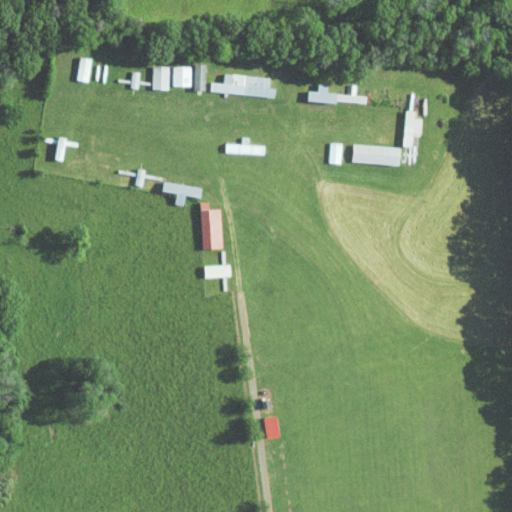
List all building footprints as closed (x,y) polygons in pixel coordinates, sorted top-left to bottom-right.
[(182,83),(194,83),(195,57),(182,57),(182,83)] [(141,83),(157,82),(157,59),(141,59),(141,83)] [(179,79),(179,59),(161,60),(161,79),(179,79)] [(199,84),(265,90),(265,81),(259,80),(259,70),(213,66),(212,75),(199,74),(199,84)] [(298,83),(297,94),(326,95),(326,85),(317,85),(317,77),(307,77),(307,83),(298,83)] [(404,111),(404,104),(394,104),(392,139),(402,140),(402,128),(410,129),(411,111),(404,111)] [(331,136),(318,135),(317,156),(330,157),(331,136)] [(390,139),(342,137),(341,156),(389,158),(390,139)] [(210,202),(198,202),(198,195),(190,195),(192,242),(212,242),(210,202)] [(220,258),(193,259),(194,271),(221,270),(220,258)] [(254,410),(256,431),(269,430),(267,409),(254,410)]
